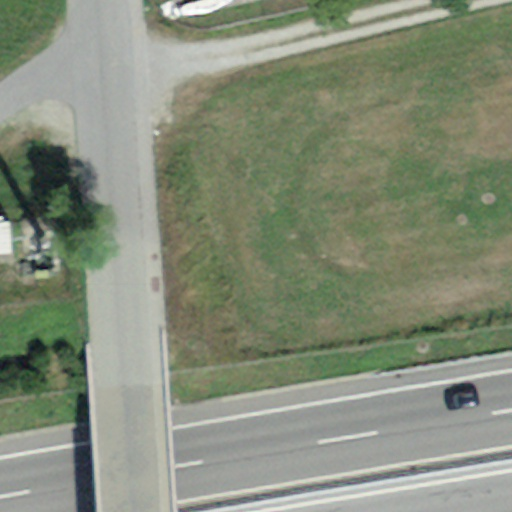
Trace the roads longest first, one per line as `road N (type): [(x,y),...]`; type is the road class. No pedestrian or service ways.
road 1 (motorway): [(511,412),(0,496)]
road 2 (unclassified): [(135,511),(96,0)]
road 3 (track): [(471,0),(101,84)]
